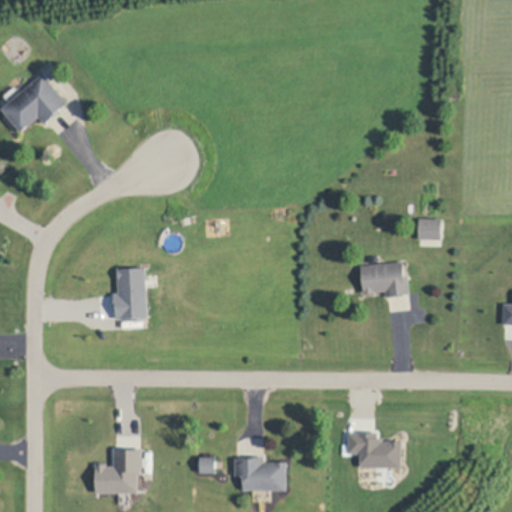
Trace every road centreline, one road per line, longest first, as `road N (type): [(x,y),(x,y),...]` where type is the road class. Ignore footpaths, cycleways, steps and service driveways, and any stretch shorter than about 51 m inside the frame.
road 1 (residential): [(38,374),(511,386)]
road 2 (residential): [(35,511),(36,265),(53,229),(79,205),(164,163)]
